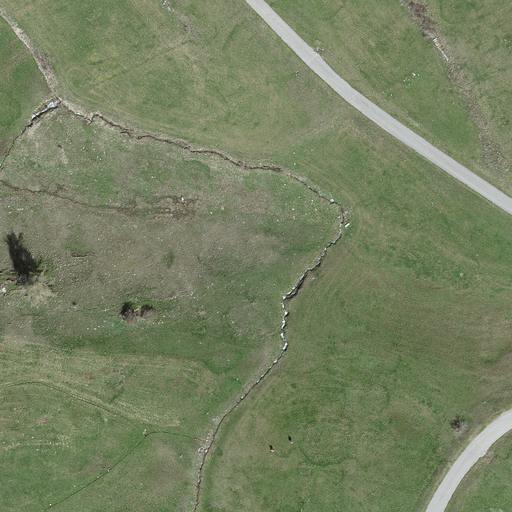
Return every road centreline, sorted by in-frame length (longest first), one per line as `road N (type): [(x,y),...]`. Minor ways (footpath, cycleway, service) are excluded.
road 1 (unclassified): [(256,0),(378,107),(511,200)]
road 2 (unclassified): [(511,425),(475,444),(434,511)]
